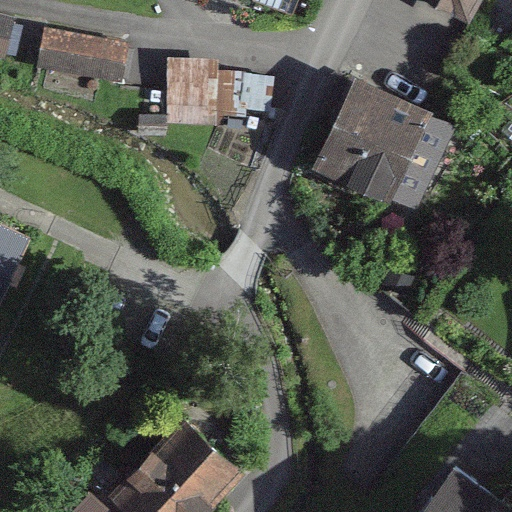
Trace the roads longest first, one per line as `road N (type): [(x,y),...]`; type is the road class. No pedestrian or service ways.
road 1 (residential): [(0,1),(324,53)]
road 2 (residential): [(324,53),(238,288)]
